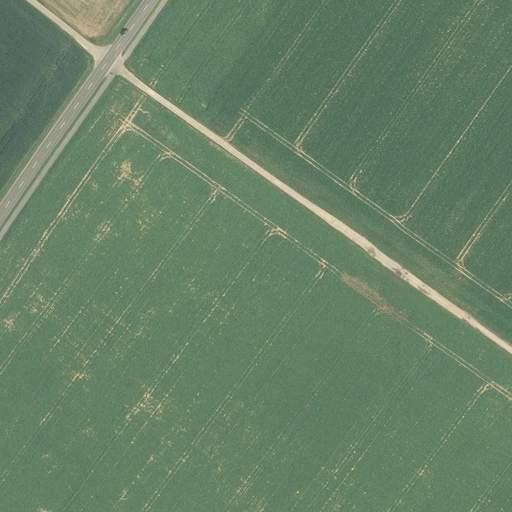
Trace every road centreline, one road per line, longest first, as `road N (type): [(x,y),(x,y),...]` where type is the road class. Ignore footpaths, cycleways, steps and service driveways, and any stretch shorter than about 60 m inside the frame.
road 1 (track): [(511,350),(106,59)]
road 2 (tertiary): [(148,0),(0,213)]
